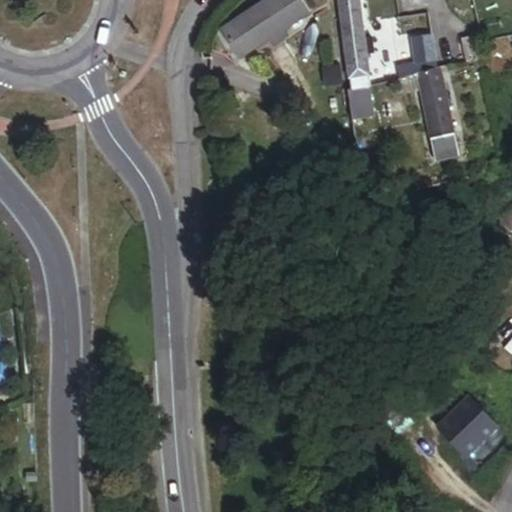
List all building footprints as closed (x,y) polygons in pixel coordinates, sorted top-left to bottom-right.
[(280,25),(299,14),(290,0),(260,0),(215,27),(232,54),(263,35),(280,25)] [(371,49),(369,34),(360,35),(355,0),(333,0),(345,89),(356,88),(366,87),(362,50),(371,49)] [(269,45),(285,35),(280,25),(263,35),(269,45)] [(478,58),(475,44),(474,35),(456,38),(461,61),(478,58)] [(454,157),(433,59),(394,67),(399,94),(417,90),(433,161),(454,157)] [(343,89),(341,68),(328,69),(330,90),(343,89)] [(360,119),(356,88),(345,89),(348,120),(360,119)] [(355,169),(352,145),(297,163),(304,185),(355,169)] [(511,198),(502,208),(511,219),(511,198)] [(249,233),(275,218),(267,206),(242,221),(249,233)] [(464,456),(500,426),(472,393),(436,424),(464,456)] [(392,429),(408,415),(394,399),(378,413),(392,429)] [(431,482),(416,496),(428,508),(443,495),(431,482)]
